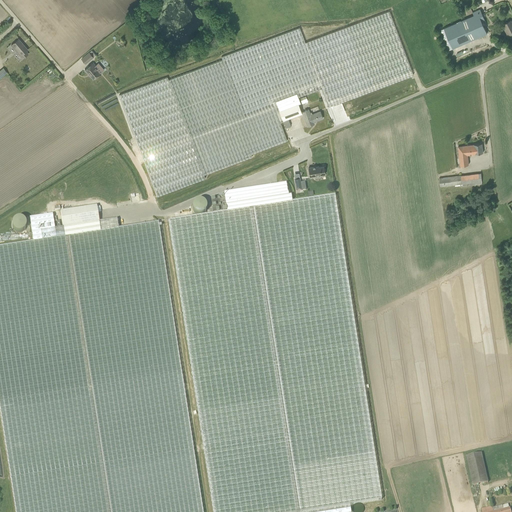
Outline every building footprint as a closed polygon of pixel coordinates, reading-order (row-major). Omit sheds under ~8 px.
[(439,31),(447,51),(487,33),(482,22),(485,21),(480,9),(473,12),(474,15),(439,31)] [(326,108),(413,75),(389,11),(305,43),(300,28),(221,57),(223,60),(168,80),(167,77),(119,95),(157,196),(205,178),(204,175),(252,157),(251,154),(287,141),(280,121),(283,120),(276,101),(297,94),(298,97),(319,89),(326,108)] [(28,50),(19,39),(13,44),(22,55),(21,55),(23,58),(28,54),(26,51),(28,50)] [(89,52),(82,59),(86,64),(93,57),(89,52)] [(93,63),(84,70),(88,74),(89,74),(93,79),(100,73),(94,67),(95,66),(93,63)] [(283,120),(302,113),(298,104),(300,103),(298,97),(297,94),(276,101),(283,120)] [(313,122),(323,118),(320,112),(312,115),(311,112),(310,113),(309,110),(302,112),(308,127),(314,124),(313,122)] [(483,153),(482,144),(474,144),(474,145),(458,146),(460,166),(469,165),(468,155),(475,154),(475,155),(475,154),(483,153)] [(325,174),(324,166),(316,167),(309,168),(310,176),(325,174)] [(463,184),(461,176),(439,178),(440,187),(463,184)] [(224,193),(225,196),(220,197),(222,209),(213,210),(213,214),(276,204),(292,202),(291,196),(289,196),(287,183),(273,185),(224,193)] [(292,202),(276,204),(213,214),(169,221),(213,511),(350,511),(349,505),(381,500),(335,195),(292,202)] [(193,207),(193,208),(193,209),(193,210),(193,211),(194,212),(195,213),(196,214),(197,214),(198,215),(199,215),(200,215),(201,215),(203,214),(204,214),(205,213),(205,212),(206,211),(206,210),(207,209),(207,208),(207,207),(206,206),(206,205),(205,204),(205,203),(204,202),(203,201),(201,201),(200,201),(199,201),(198,201),(197,201),(196,202),(195,203),(194,204),(193,205),(193,206),(193,207)] [(61,212),(63,227),(99,222),(97,206),(61,212)] [(117,219),(99,222),(63,227),(55,229),(53,214),(30,218),(33,241),(0,246),(0,408),(15,511),(202,511),(182,375),(158,222),(118,228),(117,219)] [(26,227),(27,225),(26,224),(26,223),(26,222),(25,221),(24,220),(23,219),(22,219),(21,218),(20,218),(19,218),(18,218),(16,219),(15,219),(15,220),(14,221),(13,222),(13,223),(12,224),(12,225),(12,227),(13,228),(13,229),(14,230),(15,231),(16,232),(18,232),(19,233),(20,233),(21,232),(22,232),(23,231),(24,231),(25,230),(26,229),(26,228),(26,227)] [(466,457),(473,484),(473,486),(488,483),(481,453),(466,457)]
